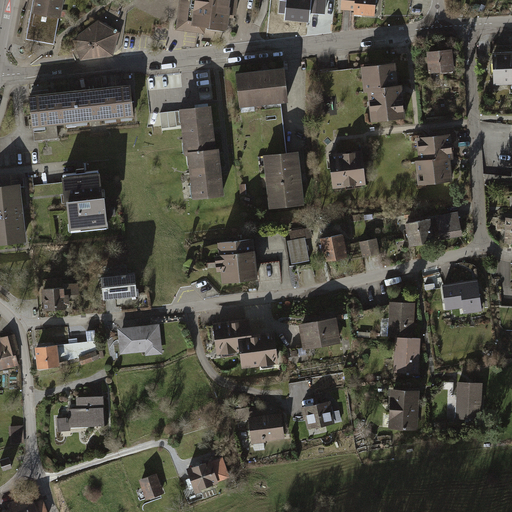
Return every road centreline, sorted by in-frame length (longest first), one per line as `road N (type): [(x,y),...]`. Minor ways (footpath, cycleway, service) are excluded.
road 1 (residential): [(0,75),(437,30)]
road 2 (residential): [(156,312),(311,292),(482,255)]
road 3 (residential): [(470,26),(482,255)]
road 4 (residential): [(17,326),(32,467)]
road 5 (residential): [(17,326),(143,314)]
